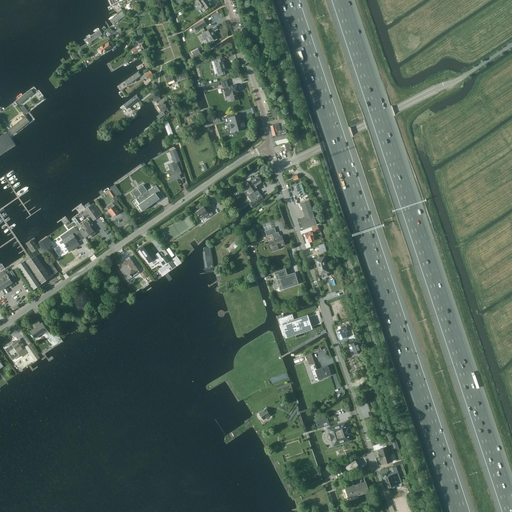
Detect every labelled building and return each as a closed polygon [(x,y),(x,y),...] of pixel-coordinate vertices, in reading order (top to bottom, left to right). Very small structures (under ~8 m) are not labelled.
[(119,0),(103,8),(108,18),(125,10),(120,0),(119,0)] [(205,10),(212,5),(210,3),(211,2),(209,0),(197,0),(195,1),(200,8),(202,7),(205,10)] [(110,23),(115,32),(135,19),(131,9),(110,23)] [(206,25),(204,20),(203,20),(193,26),(196,31),(206,25)] [(205,32),(209,38),(207,39),(211,45),(215,43),(213,40),(217,38),(213,32),(218,29),(216,27),(212,29),(211,29),(205,32)] [(83,42),(90,53),(107,41),(100,30),(83,42)] [(102,54),(111,48),(108,43),(99,49),(102,54)] [(134,54),(144,49),(141,45),(132,50),(134,54)] [(195,59),(201,55),(198,49),(191,52),(195,59)] [(218,60),(213,61),(216,73),(217,73),(220,72),(221,72),(222,75),(225,74),(224,71),(225,71),(223,64),(225,63),(224,58),(218,60)] [(114,87),(122,98),(129,95),(136,90),(138,88),(145,83),(136,71),(114,87)] [(144,75),(147,80),(154,75),(151,71),(144,75)] [(165,76),(167,83),(174,80),(172,73),(165,76)] [(227,80),(221,82),(226,97),(230,95),(231,102),(239,100),(236,91),(237,91),(236,85),(229,87),(227,80)] [(16,101),(20,107),(34,96),(30,91),(16,101)] [(135,111),(141,106),(135,98),(116,113),(125,123),(126,122),(127,122),(137,114),(135,111)] [(161,113),(164,111),(168,109),(164,102),(157,107),(161,113)] [(156,124),(167,142),(181,133),(170,113),(156,124)] [(7,132),(12,138),(30,123),(25,117),(7,132)] [(232,133),(246,129),(243,120),(239,122),(238,119),(239,119),(238,117),(234,118),(234,117),(228,118),(232,133)] [(274,141),(288,138),(287,134),(287,133),(286,130),(280,131),(279,124),(270,126),(274,141)] [(0,136),(0,155),(15,146),(6,133),(0,136)] [(288,138),(274,141),(275,146),(281,145),(289,143),(288,138)] [(171,182),(181,178),(179,173),(181,172),(177,162),(180,161),(175,149),(170,151),(174,162),(168,165),(171,170),(167,172),(171,182)] [(258,176),(244,186),(250,194),(253,192),(257,198),(251,202),(250,203),(252,207),(255,205),(263,199),(261,196),(256,189),(258,188),(257,186),(262,182),(258,176)] [(121,194),(115,185),(110,188),(117,198),(121,194)] [(140,213),(144,210),(156,202),(157,203),(164,197),(156,186),(150,190),(148,191),(143,185),(132,192),(137,199),(132,202),(140,213)] [(112,203),(106,207),(109,210),(108,211),(113,216),(119,212),(118,212),(122,209),(117,201),(116,200),(112,203)] [(300,219),(302,225),(303,229),(317,225),(309,201),(301,204),(305,217),(300,219)] [(221,212),(226,208),(222,202),(217,205),(221,212)] [(98,217),(91,206),(86,209),(94,220),(98,217)] [(207,219),(213,214),(211,211),(208,213),(204,207),(196,212),(201,219),(205,216),(207,219)] [(80,231),(84,237),(85,237),(87,236),(89,238),(95,234),(90,227),(91,226),(90,225),(92,224),(88,218),(80,224),(77,226),(80,230),(80,231)] [(74,227),(61,237),(64,241),(63,241),(66,246),(65,247),(65,248),(66,247),(69,252),(78,246),(76,243),(82,239),(81,237),(81,236),(78,232),(77,232),(74,227)] [(278,232),(276,233),(275,228),(265,231),(267,236),(272,235),(273,239),(274,238),(275,242),(271,244),(274,251),(279,249),(278,247),(285,245),(282,236),(280,236),(278,232)] [(309,242),(315,241),(312,231),(305,233),(307,239),(308,239),(309,242)] [(51,243),(47,238),(39,243),(45,252),(51,249),(50,248),(50,247),(49,247),(48,245),(51,243)] [(20,266),(21,267),(35,288),(39,285),(40,285),(58,272),(41,247),(39,249),(33,240),(27,244),(33,253),(23,260),(25,263),(24,263),(20,266)] [(149,263),(157,258),(147,245),(140,250),(149,263)] [(177,256),(173,259),(178,266),(182,262),(177,256)] [(132,278),(139,272),(129,257),(118,265),(126,277),(130,275),(132,278)] [(318,268),(327,265),(324,257),(315,259),(318,268)] [(178,266),(173,259),(172,260),(168,262),(173,269),(178,266)] [(327,273),(329,272),(327,265),(318,268),(320,275),(322,275),(323,278),(328,276),(327,273)] [(7,286),(12,283),(12,282),(15,280),(16,277),(12,270),(10,271),(9,272),(8,269),(5,271),(5,272),(4,273),(3,271),(0,272),(0,289),(7,286)] [(285,270),(275,273),(280,290),(289,288),(288,287),(297,284),(294,274),(287,276),(285,270)] [(279,320),(281,325),(285,324),(288,335),(296,332),(297,334),(304,332),(303,330),(310,327),(307,318),(300,320),(299,319),(293,320),(292,315),(279,320)] [(55,343),(59,340),(54,333),(51,335),(42,323),(30,332),(35,338),(43,333),(43,334),(46,334),(50,338),(49,339),(49,340),(51,342),(52,342),(54,341),(55,343)] [(343,328),(338,330),(337,330),(340,339),(341,339),(345,337),(346,338),(348,337),(347,335),(346,335),(345,332),(348,331),(346,325),(343,326),(343,328)] [(10,347),(7,349),(7,351),(11,356),(12,358),(14,360),(14,359),(16,357),(17,356),(21,354),(22,356),(26,353),(27,353),(27,354),(29,353),(32,357),(33,356),(36,360),(37,360),(39,358),(39,359),(40,358),(37,355),(30,344),(26,347),(25,347),(25,346),(24,345),(23,344),(20,340),(17,342),(17,341),(15,343),(14,344),(13,341),(8,345),(10,347)] [(357,343),(351,344),(355,354),(360,352),(357,343)] [(315,363),(310,365),(315,381),(315,382),(323,380),(322,379),(331,375),(329,369),(329,370),(327,366),(317,369),(315,363)] [(264,420),(270,415),(266,409),(259,413),(264,420)] [(316,421),(316,422),(318,428),(327,425),(330,434),(329,434),(329,435),(328,435),(328,436),(328,437),(328,438),(328,439),(329,439),(329,440),(330,440),(331,440),(332,440),(333,446),(351,440),(345,423),(330,428),(329,425),(327,418),(316,421)] [(380,457),(390,454),(388,447),(378,450),(380,457)] [(390,454),(380,457),(382,464),(392,462),(390,454)] [(356,467),(359,466),(355,460),(343,468),(347,473),(353,469),(353,470),(356,468),(356,467)] [(384,479),(385,482),(386,482),(386,483),(400,478),(396,466),(392,468),(394,472),(386,475),(387,477),(384,478),(384,479)] [(386,484),(387,487),(388,488),(391,487),(391,489),(395,488),(395,486),(402,483),(400,478),(386,483),(386,484)] [(356,496),(369,492),(366,484),(358,487),(358,485),(346,489),(349,498),(353,496),(353,495),(356,494),(356,496)]
